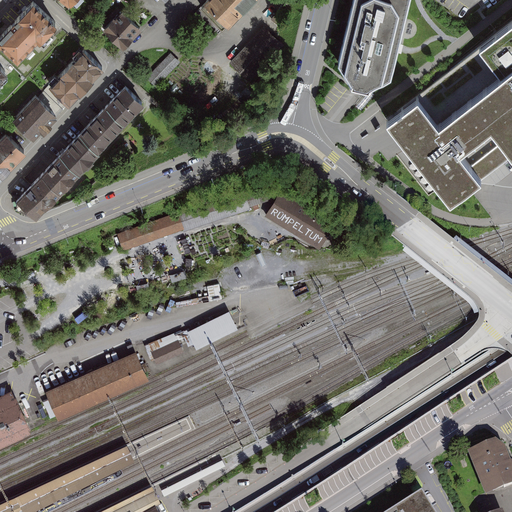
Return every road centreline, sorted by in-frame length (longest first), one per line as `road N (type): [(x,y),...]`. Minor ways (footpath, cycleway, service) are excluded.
road 1 (residential): [(511,312),(448,364),(217,511)]
road 2 (tertiary): [(290,136),(274,135),(7,245)]
road 3 (motorway): [(511,356),(268,511)]
road 4 (tertiary): [(290,136),(511,308)]
road 5 (motorway): [(314,511),(511,388)]
road 6 (tertiary): [(320,511),(497,400)]
road 7 (track): [(172,511),(176,498),(236,456),(338,400)]
road 8 (residential): [(115,67),(0,191)]
road 9 (tertiary): [(323,0),(290,136)]
